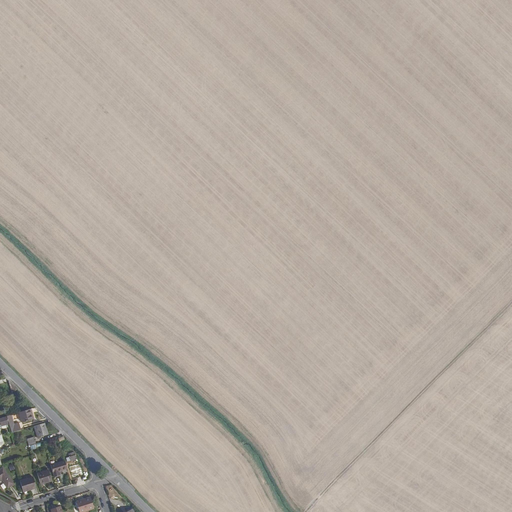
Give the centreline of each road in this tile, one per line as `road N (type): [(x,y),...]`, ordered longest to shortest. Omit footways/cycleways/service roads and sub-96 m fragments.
road 1 (track): [(511,305),(304,511)]
road 2 (residential): [(0,362),(94,456)]
